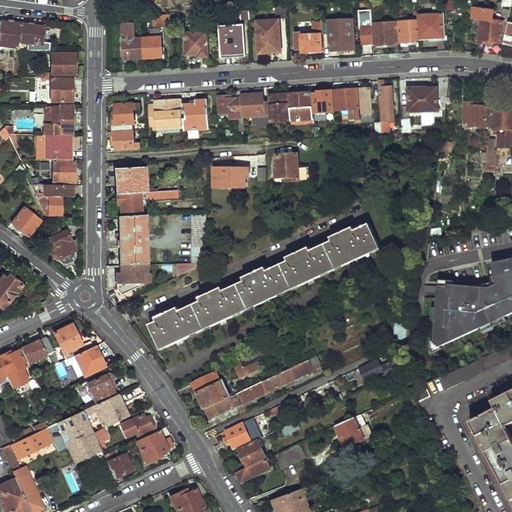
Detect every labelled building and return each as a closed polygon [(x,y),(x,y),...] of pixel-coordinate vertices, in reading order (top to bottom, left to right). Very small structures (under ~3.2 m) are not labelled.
[(286,6),(276,6),(277,20),(287,19),(286,6)] [(359,29),(362,29),(363,47),(375,46),(373,11),(358,12),(359,29)] [(249,12),(240,13),(241,21),(250,21),(249,12)] [(142,14),(123,15),(123,23),(143,22),(142,18),(142,14)] [(444,14),(418,15),(419,21),(420,39),(445,38),(444,14)] [(169,16),(142,18),(143,22),(143,29),(170,27),(169,16)] [(324,23),(324,18),(317,18),(317,24),(313,24),(314,34),(314,37),(302,38),(302,49),(302,54),(322,54),(322,37),(324,37),(324,23)] [(501,19),(479,19),(479,42),(501,43),(501,19)] [(0,45),(17,47),(21,24),(0,21),(0,20),(0,45)] [(353,21),(324,23),(324,37),(330,37),(332,53),(356,52),(353,21)] [(408,21),(400,22),(401,43),(416,42),(416,39),(420,39),(419,21),(408,21)] [(280,22),(258,23),(261,55),(279,54),(278,39),(281,39),(280,22)] [(396,22),(375,23),(377,48),(398,46),(396,22)] [(42,50),(45,27),(21,24),(17,47),(17,50),(42,50)] [(134,25),(123,26),(125,62),(145,61),(144,39),(135,40),(134,25)] [(150,39),(144,39),(145,61),(164,59),(161,30),(150,31),(150,39)] [(242,30),(221,30),(223,56),(244,55),(242,30)] [(207,32),(185,33),(187,57),(208,56),(207,32)] [(296,50),(302,49),(302,38),(314,37),(314,34),(302,34),(302,33),(295,33),(296,50)] [(75,66),(75,54),(53,54),(52,76),(74,76),(77,73),(77,69),(75,66)] [(72,92),(72,79),(51,79),(51,102),(72,101),(72,98),(75,98),(75,92),(72,92)] [(385,81),(378,81),(382,124),(383,135),(401,134),(401,129),(391,130),(390,124),(396,123),(393,88),(385,89),(385,81)] [(437,89),(409,90),(410,112),(438,111),(437,89)] [(371,90),(361,91),(364,123),(373,123),(371,90)] [(358,91),(336,92),(338,111),(359,110),(358,91)] [(334,113),(332,93),(319,93),(319,95),(314,96),(316,114),(334,113)] [(314,120),(313,108),(311,108),(310,94),(292,95),(293,110),(291,110),(292,122),(314,120)] [(263,95),(241,97),(241,99),(243,118),(254,117),(269,116),(268,106),(264,106),(263,95)] [(291,110),(290,95),(269,97),(271,123),(292,122),(291,110)] [(244,128),(243,119),(243,118),(241,99),(236,100),(231,100),(231,97),(220,98),(221,115),(230,114),(230,121),(238,120),(238,128),(244,128)] [(148,105),(150,125),(178,125),(178,128),(178,130),(184,130),(184,122),(182,122),(181,101),(156,102),(156,104),(148,105)] [(209,129),(208,101),(196,102),(196,105),(183,106),(184,122),(184,130),(209,129)] [(479,104),(465,104),(464,127),(486,128),(487,109),(479,109),(479,104)] [(52,124),(53,105),(43,105),(43,135),(54,135),(55,124),(52,124)] [(72,134),(72,106),(62,106),(61,105),(53,105),(52,124),(55,124),(54,135),(61,135),(61,133),(72,134)] [(133,105),(116,106),(116,113),(114,114),(115,132),(133,131),(133,124),(135,123),(133,105)] [(486,166),(499,166),(511,167),(511,107),(492,107),(491,130),(495,130),(494,136),(505,136),(504,149),(500,149),(501,141),(488,140),(487,153),(487,154),(486,166)] [(254,124),(269,124),(269,116),(254,117),(254,124)] [(409,121),(400,121),(401,129),(401,134),(409,134),(409,121)] [(134,151),(133,131),(115,132),(113,132),(113,141),(115,141),(116,152),(134,151)] [(17,144),(16,135),(12,135),(9,134),(14,144),(17,144)] [(72,160),(72,135),(61,135),(54,135),(43,135),(37,135),(37,160),(72,160)] [(300,181),(299,155),(278,156),(279,168),(276,168),(277,179),(290,179),(290,182),(300,181)] [(74,182),(75,161),(54,162),(53,182),(74,182)] [(25,170),(20,166),(15,172),(20,176),(25,170)] [(144,168),(119,170),(120,183),(115,183),(116,194),(146,193),(144,168)] [(250,168),(215,168),(215,187),(246,188),(246,178),(250,178),(250,168)] [(268,168),(259,169),(260,183),(269,182),(268,168)] [(317,176),(314,168),(305,172),(307,179),(317,176)] [(40,185),(37,177),(30,177),(33,185),(40,185)] [(73,195),(73,185),(40,185),(33,185),(48,217),(62,217),(63,195),(73,195)] [(146,193),(116,194),(117,205),(122,205),(122,218),(143,217),(142,201),(178,198),(178,191),(146,193)] [(29,237),(40,222),(24,209),(12,223),(29,237)] [(207,216),(193,216),(193,263),(207,263),(207,216)] [(122,218),(120,218),(121,266),(122,266),(148,265),(147,217),(143,217),(122,218)] [(381,250),(369,225),(355,232),(353,228),(332,239),(333,242),(312,252),(310,249),(288,259),(289,263),(268,272),(266,269),(244,279),(245,283),(225,293),(223,289),(200,300),(202,303),(180,313),(178,310),(157,320),(158,324),(150,327),(161,351),(381,250)] [(72,241),(67,232),(62,234),(59,228),(49,233),(51,239),(48,240),(53,250),(50,255),(62,264),(68,265),(74,261),(76,258),(76,241),(72,241)] [(435,320),(433,343),(431,342),(430,355),(442,349),(441,349),(440,347),(488,325),(489,329),(511,318),(511,259),(491,264),(494,276),(491,277),(492,283),(481,286),(481,288),(453,286),(454,282),(438,281),(438,287),(424,286),(424,293),(437,294),(436,309),(432,309),(431,319),(435,320)] [(207,265),(179,264),(181,277),(207,265)] [(148,265),(122,266),(122,274),(120,274),(118,276),(118,290),(122,297),(144,286),(143,275),(148,275),(148,265)] [(16,294),(23,285),(14,278),(11,282),(3,276),(0,280),(0,306),(4,309),(11,300),(13,301),(17,296),(16,294)] [(406,338),(407,315),(396,320),(395,343),(406,338)] [(75,357),(90,349),(87,344),(82,346),(71,325),(54,333),(68,362),(75,357)] [(54,369),(62,364),(48,335),(23,347),(30,363),(47,355),(54,369)] [(511,344),(444,376),(441,377),(447,390),(511,359),(511,344)] [(85,376),(105,365),(96,346),(90,349),(75,357),(85,376)] [(266,348),(239,360),(231,364),(239,379),(259,370),(256,363),(243,369),(241,365),(259,356),(261,360),(270,356),(266,348)] [(15,389),(30,381),(25,369),(29,368),(20,349),(0,358),(11,383),(15,389)] [(0,389),(0,387),(11,383),(0,358),(0,392),(1,392),(0,389)] [(378,360),(359,369),(365,380),(384,372),(387,379),(397,374),(391,362),(381,367),(378,360)] [(314,371),(309,361),(268,380),(228,399),(206,409),(211,420),(314,371)] [(97,404),(116,396),(111,385),(113,383),(111,379),(113,376),(110,370),(108,369),(107,368),(85,379),(97,404)] [(228,399),(216,374),(193,385),(204,410),(206,409),(228,399)] [(418,402),(431,397),(426,384),(424,385),(413,390),(418,402)] [(511,422),(511,390),(493,400),(497,407),(470,421),(511,499),(511,439),(505,426),(511,422)] [(108,426),(129,416),(118,395),(116,396),(97,404),(108,426)] [(76,464),(102,452),(98,444),(93,433),(83,411),(58,423),(64,438),(76,464)] [(139,437),(156,429),(148,411),(131,419),(133,424),(123,429),(127,437),(137,432),(139,437)] [(264,422),(261,415),(252,419),(255,426),(264,422)] [(343,423),(336,427),(346,448),(373,435),(368,425),(366,426),(361,415),(343,423)] [(285,435),(299,429),(297,422),(282,428),(285,435)] [(20,459),(64,438),(58,423),(13,445),(20,459)] [(251,441),(243,424),(226,432),(234,449),(251,441)] [(98,444),(108,439),(103,429),(93,433),(98,444)] [(147,464),(169,453),(160,432),(137,442),(147,464)] [(266,459),(257,440),(238,449),(248,468),(266,459)] [(307,440),(301,443),(307,456),(313,453),(307,440)] [(307,458),(300,443),(275,455),(277,460),(274,461),(276,465),(279,463),(282,470),(307,458)] [(30,511),(35,511),(44,508),(27,468),(21,471),(10,446),(3,449),(10,464),(13,471),(16,479),(30,511)] [(114,479),(133,470),(126,453),(123,455),(121,451),(111,456),(113,460),(107,463),(114,479)] [(272,468),(267,459),(266,459),(248,468),(238,473),(242,482),(272,468)] [(8,474),(13,471),(10,464),(5,467),(8,474)] [(0,497),(6,511),(30,511),(16,479),(0,486),(0,497)] [(177,511),(194,511),(203,508),(193,486),(171,496),(177,511)] [(309,511),(301,491),(270,502),(274,511),(309,511)]
